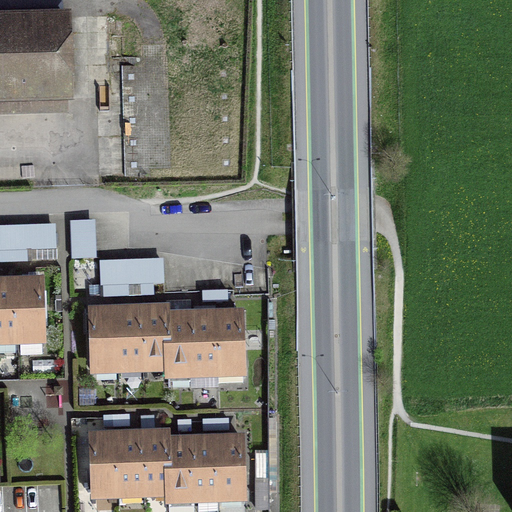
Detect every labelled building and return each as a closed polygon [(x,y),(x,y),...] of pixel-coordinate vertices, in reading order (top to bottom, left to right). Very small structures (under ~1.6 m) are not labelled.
[(66,0),(0,0),(0,115),(75,114),(75,98),(107,98),(106,13),(67,13),(66,0)] [(100,226),(76,227),(77,262),(101,261),(100,226)] [(0,255),(60,254),(59,229),(0,230),(0,255)] [(170,264),(105,267),(106,289),(171,286),(170,264)] [(0,287),(0,355),(62,352),(58,284),(0,287)] [(182,318),(182,305),(95,310),(99,382),(177,378),(177,387),(261,382),(257,314),(182,318)] [(178,442),(178,429),(91,434),(95,506),(173,502),(173,511),(257,506),(253,438),(178,442)]
